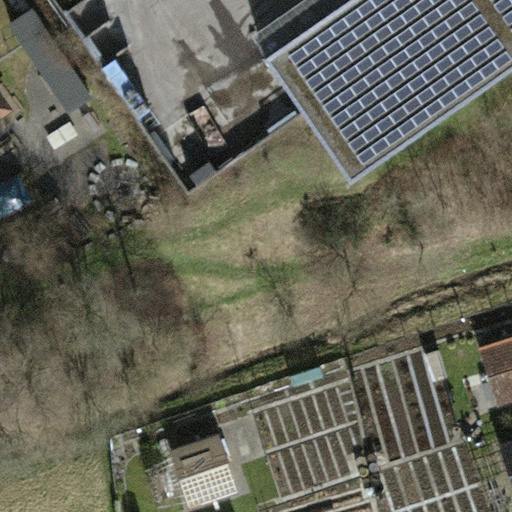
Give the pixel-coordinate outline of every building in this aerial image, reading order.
[(511,0),(344,0),(271,47),(352,176),(511,75),(511,0)] [(0,100),(0,132),(15,122),(0,100)] [(497,406),(511,401),(511,336),(480,346),(497,406)] [(240,494),(226,435),(172,447),(186,507),(240,494)] [(511,485),(511,441),(500,445),(511,485)]
